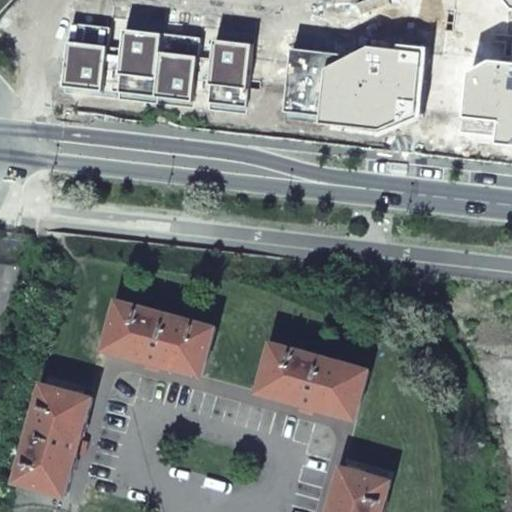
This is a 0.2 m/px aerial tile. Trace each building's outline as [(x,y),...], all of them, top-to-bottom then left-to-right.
[(113,28),(73,23),(64,91),(248,113),(256,45),(217,40),(215,60),(202,58),(205,38),(126,28),(124,47),(111,45),(113,28)] [(352,54),(293,47),(286,109),(322,113),(321,129),(379,135),(422,119),(430,45),(375,39),(352,54)] [(511,146),(511,61),(495,60),(472,70),(465,131),(500,135),(499,144),(511,146)] [(120,301),(106,350),(203,377),(216,328),(120,301)] [(274,343),(260,392),(357,418),(371,369),(274,343)] [(44,383),(16,483),(67,496),(95,398),(44,383)] [(344,468),(331,511),(383,511),(392,482),(344,468)]
